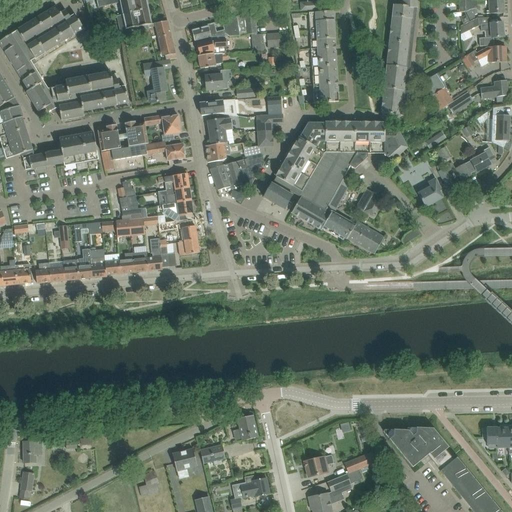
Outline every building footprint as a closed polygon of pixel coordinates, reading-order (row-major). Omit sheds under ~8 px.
[(151,24),(148,8),(146,0),(83,0),(84,4),(97,1),(98,8),(121,3),(123,13),(123,15),(117,16),(121,36),(149,30),(148,25),(151,24)] [(381,113),(401,116),(404,116),(405,114),(406,106),(406,104),(405,104),(406,96),(406,92),(407,92),(407,89),(408,81),(408,79),(409,70),(409,68),(411,56),(411,54),(412,43),(413,34),(413,32),(415,20),(415,18),(416,9),(416,8),(417,8),(416,0),(397,0),(396,3),(395,5),(393,5),(393,7),(393,13),(392,17),(393,17),(392,27),(392,30),(391,30),(390,34),(389,35),(390,35),(390,36),(389,46),(389,48),(388,48),(388,49),(389,49),(388,53),(389,53),(389,56),(388,65),(388,66),(387,66),(386,70),(386,75),(384,84),(384,89),(385,89),(384,94),(384,102),(383,102),(382,106),(381,106),(381,107),(382,107),(381,112),(381,113)] [(477,14),(475,8),(474,1),(477,1),(476,0),(464,0),(465,12),(468,18),(477,14)] [(504,13),(503,0),(488,0),(489,10),(487,10),(487,14),(504,13)] [(66,86),(51,89),(48,90),(46,91),(41,84),(44,83),(43,81),(29,58),(33,56),(35,59),(84,29),(75,14),(70,17),(66,11),(61,14),(57,7),(0,41),(0,44),(29,91),(26,92),(39,112),(46,108),(49,113),(54,109),(59,108),(61,121),(84,116),(83,112),(128,103),(125,86),(119,87),(118,80),(116,73),(111,74),(111,73),(65,81),(66,86)] [(309,13),(310,31),(334,30),(333,12),(331,12),(330,12),(309,13)] [(254,14),(245,15),(247,35),(257,34),(254,14)] [(194,42),(210,38),(225,34),(229,37),(240,36),(237,17),(228,19),(229,23),(223,25),(224,30),(216,32),(214,23),(201,27),(202,27),(202,28),(191,31),(194,42)] [(469,30),(479,26),(478,24),(478,21),(478,18),(477,18),(476,19),(470,22),(460,27),(460,28),(460,35),(463,33),(469,30)] [(162,42),(166,60),(169,60),(175,59),(176,59),(169,27),(167,21),(155,23),(159,43),(162,42)] [(504,37),(503,23),(480,24),(481,31),(485,31),(485,38),(479,38),(479,47),(492,46),(494,45),(493,38),(504,37)] [(310,31),(312,67),(336,66),(336,56),(335,57),(335,53),(335,51),(335,50),(335,45),(334,43),(334,39),(335,39),(334,30),(310,31)] [(138,35),(140,43),(151,40),(149,32),(138,35)] [(199,53),(199,55),(215,54),(221,54),(221,47),(225,47),(225,34),(210,38),(211,41),(206,42),(206,41),(196,44),(197,49),(197,51),(198,53),(199,53)] [(267,35),(267,48),(280,47),(279,34),(267,35)] [(258,50),(258,52),(265,51),(263,35),(251,36),(253,50),(258,50)] [(475,51),(468,55),(473,63),(478,60),(489,54),(489,63),(506,63),(505,47),(488,47),(477,54),(475,51)] [(215,54),(199,55),(199,56),(198,56),(200,69),(215,67),(215,65),(223,64),(223,61),(228,60),(228,54),(222,55),(221,54),(215,54)] [(468,55),(462,59),(468,69),(475,65),(473,63),(468,55)] [(169,60),(166,60),(142,64),(145,78),(151,77),(153,91),(148,92),(149,103),(165,100),(164,92),(167,92),(163,69),(170,68),(169,60)] [(336,66),(312,67),(314,103),(338,102),(338,92),(337,92),(337,89),(337,87),(338,87),(337,81),(336,79),(336,75),(337,75),(336,66)] [(227,83),(232,78),(231,70),(224,71),(220,71),(221,75),(205,76),(206,91),(222,90),(222,89),(228,89),(227,83)] [(0,140),(6,159),(22,154),(32,151),(22,118),(23,118),(19,106),(0,75),(0,140)] [(480,89),(481,99),(496,97),(496,99),(496,100),(497,100),(497,101),(498,101),(499,101),(500,101),(501,101),(501,100),(502,100),(502,99),(502,98),(502,97),(508,96),(506,81),(494,82),(495,87),(480,89)] [(237,91),(237,98),(254,97),(254,90),(237,91)] [(452,102),(444,90),(434,97),(442,110),(448,107),(447,105),(452,102)] [(453,115),(473,101),(467,92),(452,102),(447,105),(448,107),(453,115)] [(281,98),(267,98),(268,107),(281,106),(281,98)] [(217,101),(200,103),(202,116),(218,114),(230,116),(228,105),(234,104),(234,101),(235,101),(235,100),(217,101)] [(489,111),(477,119),(480,124),(488,118),(489,111)] [(259,143),(259,146),(259,147),(273,146),(271,123),(283,122),(282,115),(257,117),(259,143)] [(492,115),(491,142),(503,148),(507,141),(509,141),(510,116),(496,115),(492,115)] [(161,116),(144,119),(145,123),(145,126),(162,124),(164,136),(181,133),(181,132),(181,131),(181,128),(180,127),(178,117),(178,116),(162,119),(162,116),(161,116)] [(223,119),(207,121),(209,133),(231,130),(230,124),(229,119),(223,120),(223,119)] [(293,193),(300,197),(325,211),(344,176),(350,166),(355,169),(367,157),(367,153),(383,153),(392,162),(408,147),(401,135),(399,131),(385,131),(385,123),(380,123),(380,121),(359,121),(359,123),(350,123),(350,120),(330,120),(330,123),(325,123),(325,124),(308,124),(300,138),(299,137),(296,142),(294,140),(284,158),(286,159),(281,167),(279,166),(274,175),(276,176),(276,177),(272,184),(292,196),(293,193)] [(127,123),(124,124),(125,129),(126,133),(126,134),(129,134),(130,139),(127,139),(128,146),(128,147),(130,147),(131,147),(148,144),(145,126),(145,123),(136,125),(135,123),(138,122),(138,121),(134,122),(132,122),(127,123)] [(106,130),(97,131),(101,152),(118,149),(119,149),(121,149),(120,147),(119,141),(116,141),(115,136),(118,136),(118,135),(117,130),(117,125),(114,126),(109,126),(107,127),(103,127),(103,128),(106,128),(106,130)] [(469,127),(463,130),(466,137),(473,133),(469,127)] [(231,130),(209,133),(211,145),(228,143),(228,146),(229,146),(234,145),(234,142),(232,130),(231,130)] [(52,153),(35,156),(38,168),(54,165),(63,163),(64,166),(98,160),(93,133),(59,139),(59,140),(57,141),(59,152),(52,153)] [(441,133),(425,144),(429,150),(445,140),(441,133)] [(101,153),(105,171),(107,171),(115,169),(113,161),(166,152),(167,161),(169,161),(185,158),(184,156),(185,155),(185,153),(184,152),(182,144),(177,145),(172,146),(166,147),(165,141),(129,148),(126,148),(125,148),(120,149),(101,153)] [(211,145),(206,146),(208,163),(222,161),(226,159),(226,155),(230,155),(229,146),(228,146),(228,143),(211,145)] [(245,143),(242,144),(244,153),(245,158),(247,157),(259,155),(261,154),(259,147),(259,146),(246,147),(245,143)] [(273,146),(259,147),(261,154),(271,156),(271,154),(273,146)] [(444,148),(437,153),(442,163),(449,159),(444,148)] [(484,154),(455,169),(462,181),(471,176),(470,174),(476,171),(477,173),(496,162),(489,148),(483,151),(484,154)] [(235,186),(242,184),(241,180),(257,175),(263,163),(261,154),(259,155),(247,157),(245,158),(243,158),(244,160),(210,170),(217,191),(229,187),(230,190),(236,188),(235,186)] [(35,156),(23,159),(25,170),(38,168),(35,156)] [(452,163),(444,167),(447,172),(454,168),(452,163)] [(438,172),(447,187),(453,184),(444,169),(438,172)] [(164,177),(158,178),(159,183),(165,182),(166,191),(175,190),(189,188),(188,180),(187,174),(173,176),(164,178),(164,177)] [(344,176),(325,211),(330,215),(332,212),(334,213),(352,180),(344,176)] [(443,198),(439,191),(441,190),(435,179),(428,183),(430,187),(418,194),(425,208),(443,198)] [(123,188),(117,189),(119,199),(120,200),(126,199),(136,197),(134,190),(132,191),(131,182),(122,183),(123,188)] [(163,183),(158,183),(160,192),(152,193),(153,205),(166,203),(163,183)] [(292,196),(272,184),(263,198),(284,210),(292,196)] [(166,191),(165,191),(166,195),(176,194),(177,203),(186,201),(191,201),(189,188),(175,190),(166,191)] [(355,207),(362,213),(374,194),(367,190),(359,203),(355,207)] [(363,212),(368,215),(377,213),(384,201),(373,195),(363,212)] [(321,230),(322,228),(330,215),(325,211),(300,197),(291,213),(321,230)] [(126,199),(120,200),(121,208),(122,209),(128,208),(126,199)] [(168,204),(162,205),(162,210),(169,209),(179,215),(179,217),(193,214),(191,201),(186,201),(177,203),(168,204)] [(143,209),(122,212),(123,216),(131,215),(132,220),(142,219),(142,218),(143,218),(143,209)] [(346,240),(347,239),(355,225),(334,213),(332,212),(330,215),(322,228),(343,240),(344,238),(346,240)] [(132,220),(129,220),(130,234),(138,234),(138,229),(144,228),(144,224),(144,219),(142,219),(132,220)] [(117,221),(116,221),(117,237),(131,235),(130,234),(129,220),(122,221),(117,221)] [(112,222),(102,223),(102,229),(103,232),(113,231),(113,228),(112,222)] [(176,222),(158,225),(159,232),(177,229),(176,222)] [(347,239),(374,254),(375,254),(374,254),(384,238),(357,222),(355,225),(347,239)] [(80,225),(74,226),(75,243),(81,242),(80,230),(87,229),(87,224),(83,225),(80,225)] [(28,225),(14,226),(14,232),(15,234),(28,233),(29,233),(28,225)] [(65,226),(60,227),(60,232),(61,238),(62,249),(68,249),(67,232),(66,226),(65,226)] [(195,226),(182,228),(184,242),(197,240),(195,226)] [(402,242),(404,245),(420,235),(416,228),(404,235),(402,242)] [(1,236),(0,238),(0,242),(13,242),(12,229),(7,229),(4,230),(1,236)] [(152,258),(147,259),(148,271),(157,270),(160,270),(162,270),(162,268),(169,267),(167,254),(161,255),(160,245),(159,241),(159,239),(150,240),(152,258)] [(184,242),(177,243),(180,256),(189,255),(199,253),(197,240),(184,242)] [(78,261),(77,261),(77,267),(79,280),(88,279),(90,279),(93,278),(91,259),(90,253),(90,251),(88,251),(88,250),(81,251),(82,260),(78,260),(78,261)] [(103,251),(90,253),(91,259),(93,278),(95,278),(97,278),(107,277),(107,275),(106,275),(104,256),(103,251)] [(137,253),(132,253),(133,260),(134,273),(136,273),(139,272),(148,271),(147,259),(146,252),(137,253)] [(126,261),(119,262),(120,274),(130,273),(132,273),(134,273),(133,260),(132,253),(125,254),(126,261)] [(118,254),(104,256),(106,275),(107,275),(108,275),(111,275),(120,274),(119,262),(118,254)] [(175,254),(167,254),(169,267),(176,267),(175,254)] [(9,266),(1,267),(1,271),(1,272),(3,286),(17,285),(15,266),(14,260),(9,261),(9,266)] [(77,260),(63,261),(63,269),(65,281),(67,281),(69,281),(79,280),(77,267),(77,261),(77,260)] [(39,271),(35,271),(37,284),(39,283),(41,283),(51,282),(50,270),(49,263),(38,264),(39,271)] [(29,264),(15,266),(17,285),(19,284),(22,284),(31,283),(30,270),(30,268),(29,264)] [(51,270),(50,270),(51,282),(60,281),(63,281),(65,281),(63,269),(51,270)] [(240,430),(233,432),(235,441),(242,439),(242,441),(258,437),(253,415),(237,419),(240,430)] [(497,445),(497,429),(497,428),(486,428),(486,429),(482,429),(482,438),(486,438),(487,445),(497,445)] [(508,448),(508,428),(497,429),(497,445),(497,448),(508,448)] [(393,436),(389,439),(390,440),(412,467),(416,464),(420,461),(421,460),(424,457),(427,455),(431,460),(437,468),(438,469),(440,471),(440,472),(445,478),(449,483),(451,481),(465,469),(456,458),(454,460),(453,460),(452,458),(451,457),(445,450),(447,448),(448,448),(446,446),(443,442),(433,429),(416,429),(416,433),(412,436),(408,431),(394,430),(393,436)] [(66,440),(67,449),(78,449),(77,439),(66,440)] [(23,442),(24,464),(36,464),(36,456),(41,455),(41,441),(23,442)] [(222,445),(200,451),(203,464),(213,462),(221,460),(225,459),(222,445)] [(172,454),(177,472),(197,467),(193,449),(172,454)] [(346,474),(346,475),(357,470),(376,463),(372,453),(344,464),(348,474),(346,474)] [(304,462),(308,477),(328,472),(326,465),(333,463),(331,455),(304,462)] [(451,481),(449,483),(453,487),(453,488),(457,493),(474,480),(465,469),(451,481)] [(505,469),(501,472),(505,477),(509,474),(505,469)] [(357,470),(346,475),(327,482),(331,492),(328,494),(318,496),(308,498),(310,506),(312,506),(313,511),(331,511),(329,499),(352,489),(350,484),(361,479),(357,470)] [(157,484),(159,484),(154,471),(143,476),(146,486),(138,487),(141,498),(159,493),(157,484)] [(20,499),(28,500),(29,492),(31,492),(34,474),(23,472),(20,499)] [(240,486),(243,498),(255,496),(255,497),(260,496),(270,494),(266,478),(254,481),(253,476),(244,478),(246,485),(240,486)] [(457,493),(466,504),(483,490),(474,480),(457,493)] [(466,504),(472,511),(477,511),(491,501),(483,490),(466,504)] [(195,500),(197,511),(212,511),(208,497),(195,500)] [(240,498),(230,500),(232,510),(242,508),(240,498)] [(477,511),(499,511),(500,511),(491,501),(477,511)]
